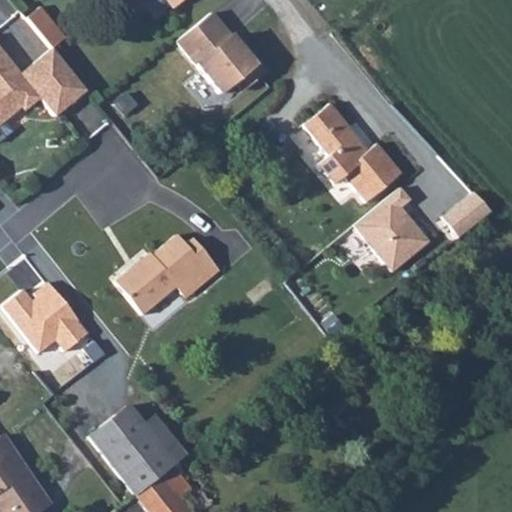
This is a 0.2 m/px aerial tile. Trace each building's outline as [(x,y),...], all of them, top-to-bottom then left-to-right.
[(157,0),(165,10),(176,0),(157,0)] [(30,6),(16,18),(41,47),(54,36),(30,6)] [(202,13),(168,42),(211,92),(227,79),(234,88),(256,69),(240,50),(233,50),(202,13)] [(76,87),(41,47),(11,73),(0,60),(0,132),(3,130),(0,126),(0,115),(12,104),(20,105),(30,96),(46,114),(76,87)] [(354,201),(390,172),(366,143),(358,149),(319,103),(292,125),(317,156),(306,165),(321,186),(334,176),(354,201)] [(391,186),(346,224),(384,270),(420,240),(392,206),(401,198),(391,186)] [(468,190),(437,216),(454,236),(485,211),(468,190)] [(114,267),(101,278),(133,318),(168,289),(174,296),(208,268),(185,238),(179,245),(168,234),(120,275),(114,267)] [(22,291),(3,306),(38,351),(52,339),(63,353),(87,334),(45,282),(30,293),(34,297),(30,300),(22,291)] [(79,438),(127,498),(154,477),(167,467),(135,427),(118,407),(79,438)] [(167,467),(178,458),(146,417),(135,427),(167,467)] [(0,511),(29,511),(31,511),(42,503),(0,444),(0,511)] [(180,511),(154,477),(127,498),(138,511),(180,511)]
